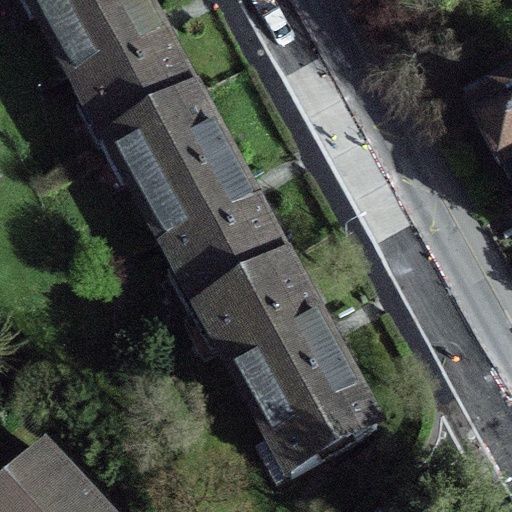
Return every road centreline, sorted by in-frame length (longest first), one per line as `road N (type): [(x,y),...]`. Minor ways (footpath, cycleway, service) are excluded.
road 1 (residential): [(287,0),(511,406)]
road 2 (residential): [(511,406),(398,511)]
